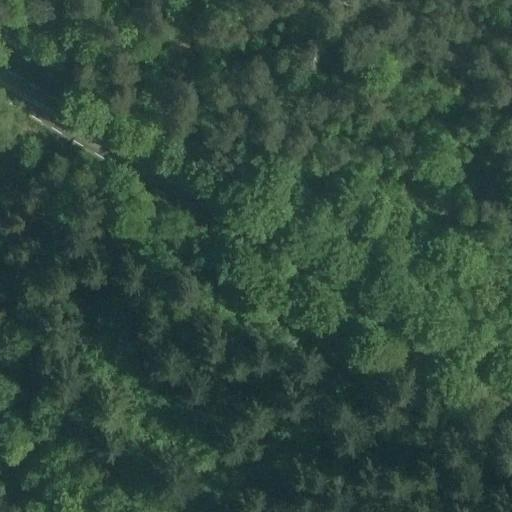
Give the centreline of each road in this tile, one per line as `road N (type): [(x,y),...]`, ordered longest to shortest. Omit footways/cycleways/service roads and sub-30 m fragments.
road 1 (primary): [(511,384),(0,82)]
road 2 (track): [(193,511),(0,394)]
